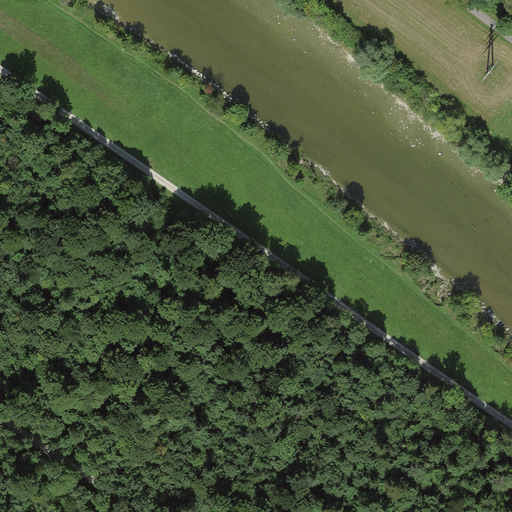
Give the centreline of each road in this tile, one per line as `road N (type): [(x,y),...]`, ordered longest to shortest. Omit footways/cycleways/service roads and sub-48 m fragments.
road 1 (track): [(0,68),(511,423)]
road 2 (track): [(0,417),(140,511)]
